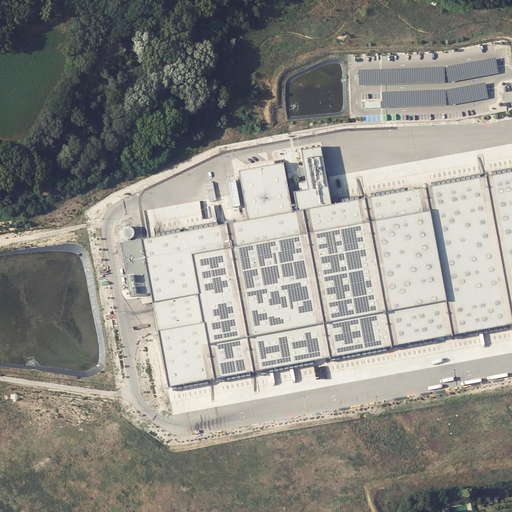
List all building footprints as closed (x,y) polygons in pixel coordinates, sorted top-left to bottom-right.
[(496,58),(447,67),(450,81),(499,72),(496,58)] [(444,67),(359,70),(360,84),(445,82),(444,67)] [(486,83),(449,90),(451,103),(488,97),(486,83)] [(447,91),(383,92),(383,107),(448,104),(447,91)] [(321,146),(301,150),(308,190),(293,192),(296,209),(331,203),(321,146)] [(283,160),(238,168),(247,218),(292,210),(283,160)] [(247,218),(142,239),(152,293),(169,386),(511,323),(511,171),(331,203),(296,209),(292,210),(247,218)] [(233,207),(241,205),(236,181),(228,182),(233,207)] [(131,238),(133,237),(134,235),(134,232),(134,230),(132,228),(131,227),(129,226),(127,226),(125,227),(123,228),(122,230),(121,232),(121,234),(122,236),(123,237),(125,239),(127,239),(129,239),(131,238)] [(152,293),(142,239),(121,243),(130,297),(152,293)]
